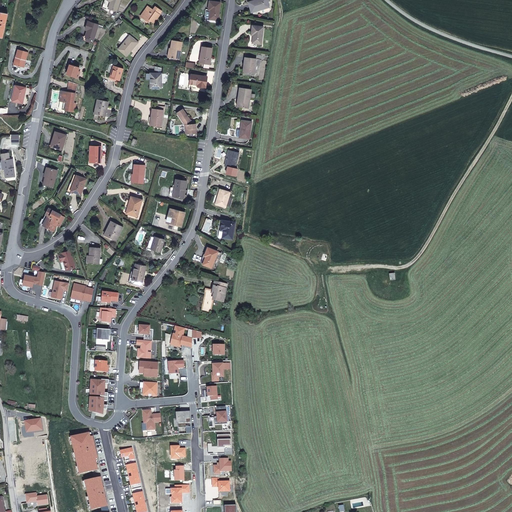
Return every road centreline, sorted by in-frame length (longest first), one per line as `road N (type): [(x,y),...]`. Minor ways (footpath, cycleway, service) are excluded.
road 1 (residential): [(121,404),(128,319),(195,231),(233,0)]
road 2 (residential): [(188,0),(137,64),(112,167),(81,220),(59,242),(11,253)]
road 3 (track): [(511,100),(411,264),(320,271)]
road 4 (residential): [(11,253),(54,29),(72,0)]
road 5 (residential): [(9,269),(16,294),(67,311),(75,323),(76,413),(107,425),(121,404)]
road 6 (unclassified): [(385,0),(433,30),(511,57)]
